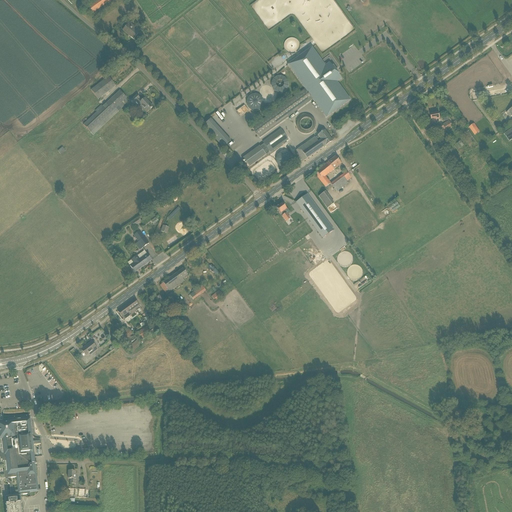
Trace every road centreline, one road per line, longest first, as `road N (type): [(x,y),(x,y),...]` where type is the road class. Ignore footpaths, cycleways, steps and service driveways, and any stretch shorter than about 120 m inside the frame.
road 1 (tertiary): [(260,201),(511,22)]
road 2 (tertiary): [(15,361),(71,335),(260,201)]
road 3 (unclassified): [(61,0),(136,64),(260,201)]
road 4 (track): [(447,402),(441,348),(511,338)]
road 5 (unclassified): [(15,361),(48,447),(76,451)]
